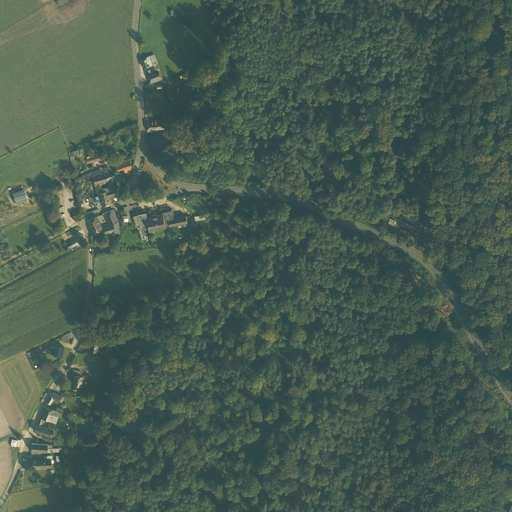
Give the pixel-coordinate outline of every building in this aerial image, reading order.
[(147,59),(141,61),(143,68),(157,63),(154,55),(146,57),(147,59)] [(159,72),(147,77),(149,84),(161,79),(159,72)] [(188,84),(182,86),(185,96),(191,95),(188,84)] [(163,120),(147,121),(148,132),(157,132),(157,129),(164,128),(163,120)] [(102,154),(86,158),(88,163),(103,159),(102,154)] [(113,175),(107,176),(105,168),(91,172),(91,173),(92,177),(95,185),(97,185),(97,184),(101,183),(108,181),(109,185),(115,184),(113,175)] [(115,184),(109,185),(110,190),(107,190),(108,196),(110,196),(118,194),(115,184)] [(13,193),(16,203),(27,200),(23,190),(13,193)] [(103,191),(99,192),(100,196),(102,205),(102,206),(110,204),(109,200),(108,196),(107,190),(103,191)] [(113,210),(103,214),(104,217),(108,215),(112,224),(113,224),(118,222),(113,210)] [(153,215),(147,217),(146,213),(139,215),(141,225),(142,230),(145,229),(149,229),(149,230),(154,229),(153,228),(165,225),(165,227),(179,224),(186,223),(188,222),(186,216),(174,219),(172,210),(162,212),(162,214),(157,215),(157,214),(156,213),(154,213),(153,214),(153,215)] [(96,217),(87,221),(93,234),(102,231),(101,228),(96,217)] [(407,228),(405,234),(415,237),(418,227),(408,224),(407,228)] [(80,242),(78,238),(70,242),(72,246),(80,242)] [(98,342),(90,340),(88,349),(97,351),(98,346),(98,345),(98,342)] [(63,347),(55,344),(53,351),(52,354),(61,357),(62,352),(63,347)] [(80,376),(74,376),(73,385),(76,385),(77,385),(77,382),(81,383),(81,382),(81,379),(82,377),(81,377),(80,376)] [(61,396),(53,393),(50,397),(53,399),(59,402),(59,401),(61,396)] [(54,410),(44,407),(42,412),(52,415),(54,410)] [(42,412),(40,417),(46,420),(50,421),(52,415),(42,412)] [(40,426),(37,425),(34,431),(45,435),(49,436),(50,436),(51,430),(47,429),(40,426)] [(47,444),(32,443),(31,451),(47,452),(47,447),(47,444)] [(34,460),(31,460),(31,456),(26,456),(24,461),(25,469),(35,469),(34,460)] [(44,460),(34,460),(35,469),(36,469),(36,468),(51,467),(51,460),(47,460),(44,460)]
